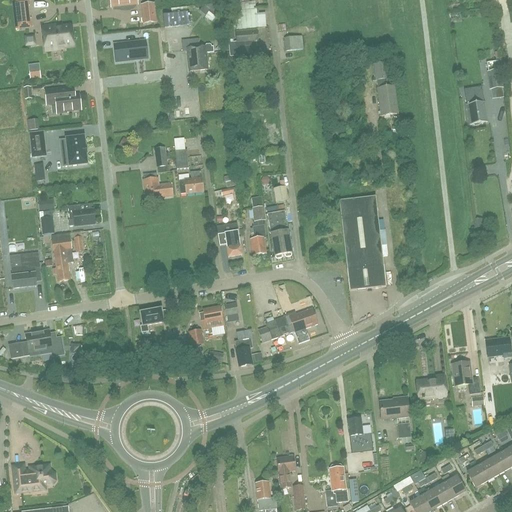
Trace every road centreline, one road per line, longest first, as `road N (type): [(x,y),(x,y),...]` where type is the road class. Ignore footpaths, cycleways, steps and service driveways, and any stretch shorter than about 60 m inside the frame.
road 1 (residential): [(121,302),(87,0)]
road 2 (unclassified): [(353,349),(316,291),(294,275),(121,302)]
road 3 (primary): [(186,425),(248,404),(353,349)]
road 4 (primary): [(353,349),(511,262)]
road 5 (unclassified): [(121,302),(0,324)]
road 6 (primary): [(114,428),(0,388)]
